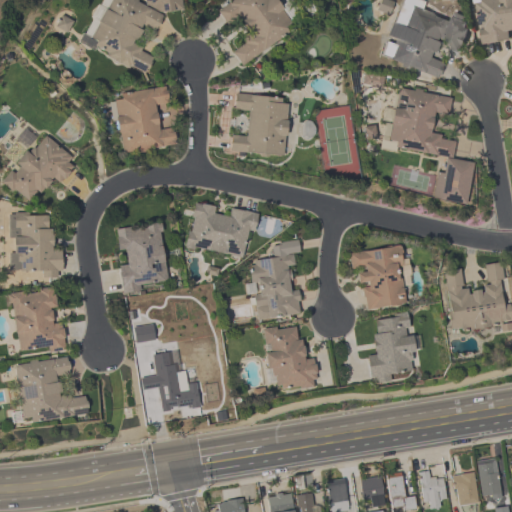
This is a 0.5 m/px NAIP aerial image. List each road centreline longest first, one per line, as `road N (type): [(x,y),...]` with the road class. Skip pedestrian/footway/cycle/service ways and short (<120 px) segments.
road 1 (residential): [(511,240),(219,178),(169,175),(118,185),(99,198),(86,226),(100,351)]
road 2 (primary): [(249,454),(511,412)]
road 3 (primary): [(0,501),(149,481),(169,464)]
road 4 (residential): [(510,241),(481,82)]
road 5 (primary): [(143,459),(0,478)]
